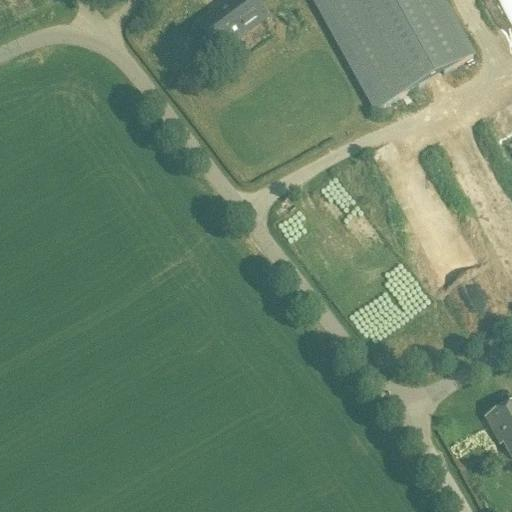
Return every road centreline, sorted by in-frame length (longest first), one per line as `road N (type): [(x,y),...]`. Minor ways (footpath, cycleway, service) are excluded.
road 1 (unclassified): [(398,411),(98,27)]
road 2 (unclassified): [(398,411),(511,346)]
road 3 (unclassified): [(463,511),(398,411)]
